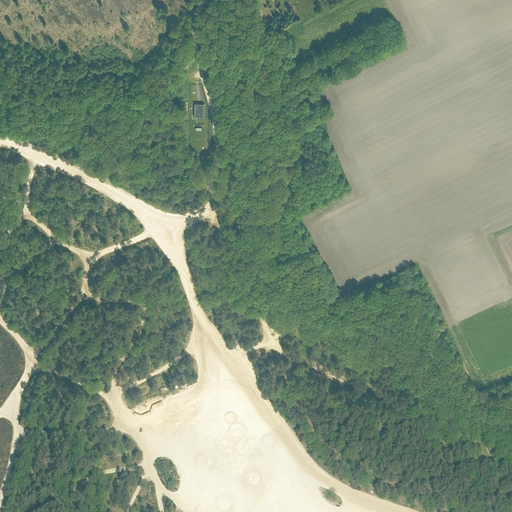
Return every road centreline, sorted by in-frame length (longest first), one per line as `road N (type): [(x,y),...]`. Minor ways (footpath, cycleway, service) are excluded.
road 1 (track): [(396,511),(337,488),(289,442),(197,311),(166,227)]
road 2 (track): [(0,139),(127,199),(166,227),(205,208),(216,138)]
road 3 (track): [(83,293),(145,309),(114,371),(114,397),(212,334)]
road 4 (track): [(0,412),(30,357),(83,293),(92,260),(166,227)]
road 5 (track): [(15,433),(144,425),(233,363)]
road 6 (track): [(150,468),(114,397),(30,364)]
road 7 (track): [(150,468),(97,475),(35,511)]
